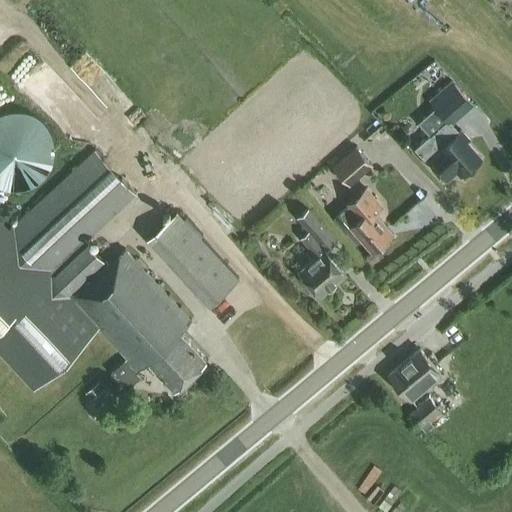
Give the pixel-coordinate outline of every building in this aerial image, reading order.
[(450,125),(451,126),(474,105),(457,86),(434,107),(435,108),(418,123),(429,137),(440,127),(444,123),(450,125)] [(0,186),(15,190),(34,185),(47,174),(54,160),(54,143),(46,125),(31,114),(15,111),(0,113),(0,186)] [(451,126),(450,125),(444,123),(440,127),(429,137),(416,149),(427,161),(428,160),(447,182),(457,173),(459,176),(480,159),(466,143),(470,140),(461,130),(458,133),(451,126)] [(349,185),(372,165),(356,147),(333,167),(349,185)] [(136,194),(95,150),(9,230),(0,219),(0,353),(32,388),(97,327),(127,358),(112,373),(127,389),(139,377),(136,374),(150,361),(175,388),(206,359),(181,332),(192,321),(125,249),(110,263),(106,259),(104,261),(85,241),(136,194)] [(372,251),(392,234),(374,214),(381,207),(365,190),(334,217),(357,244),(362,239),(372,251)] [(320,295),(346,274),(326,251),(339,239),(310,206),(298,217),(310,231),(301,239),(316,256),(299,271),(320,295)] [(210,306),(240,278),(180,214),(150,241),(210,306)] [(281,238),(270,236),(267,249),(278,251),(281,238)] [(412,403),(441,378),(438,374),(439,373),(419,349),(388,375),(412,403)] [(475,423),(488,411),(464,382),(451,394),(475,423)] [(104,389),(98,383),(85,394),(91,401),(104,389)] [(429,397),(408,415),(419,428),(421,426),(425,432),(433,425),(429,420),(444,407),(440,402),(436,406),(429,397)]
